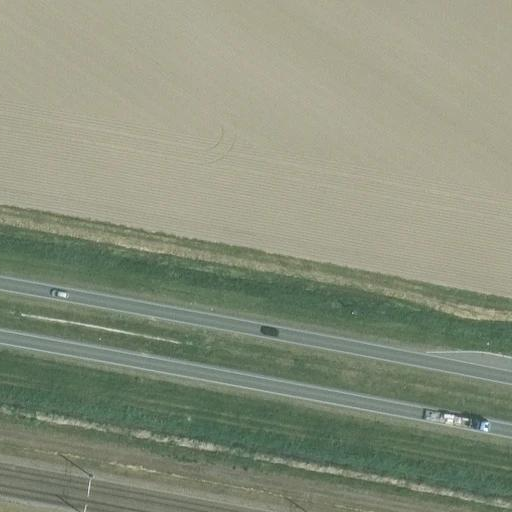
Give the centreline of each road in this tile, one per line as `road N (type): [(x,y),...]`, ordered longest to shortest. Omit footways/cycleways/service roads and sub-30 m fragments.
road 1 (trunk): [(0,339),(511,432)]
road 2 (trunk): [(511,378),(0,286)]
road 3 (track): [(0,433),(422,511)]
